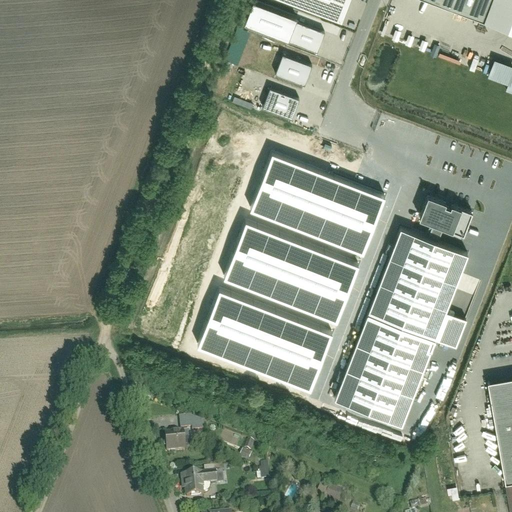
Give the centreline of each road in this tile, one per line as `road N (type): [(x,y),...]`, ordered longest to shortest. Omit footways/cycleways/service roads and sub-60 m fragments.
road 1 (residential): [(169,511),(103,333),(36,511)]
road 2 (track): [(231,0),(103,333)]
road 3 (residential): [(374,0),(341,93),(349,128)]
